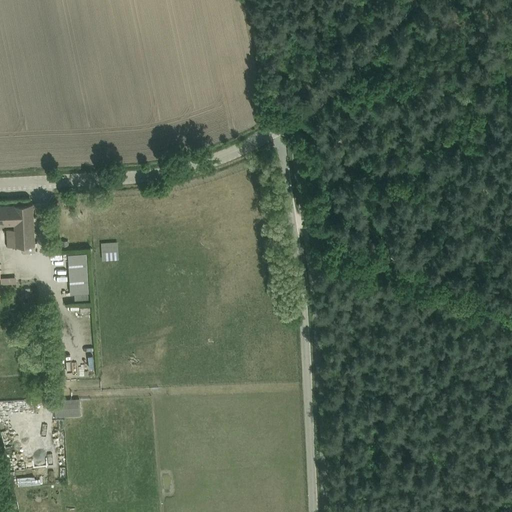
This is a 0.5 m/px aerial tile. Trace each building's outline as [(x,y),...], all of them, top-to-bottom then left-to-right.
[(35,202),(0,203),(0,220),(15,220),(16,242),(36,241),(35,202)] [(108,259),(124,259),(125,241),(109,241),(108,259)] [(94,253),(77,254),(78,300),(96,299),(94,253)] [(19,429),(18,417),(30,417),(29,398),(3,400),(4,430),(19,429)] [(62,400),(62,417),(87,416),(87,399),(62,400)]
